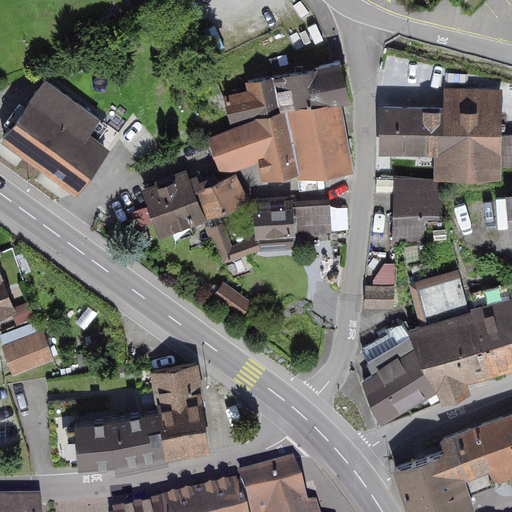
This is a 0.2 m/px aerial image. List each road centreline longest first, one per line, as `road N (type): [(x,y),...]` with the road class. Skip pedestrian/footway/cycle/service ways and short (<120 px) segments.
road 1 (residential): [(366,15),(364,195),(346,350),(305,417)]
road 2 (secondary): [(305,417),(0,193)]
road 3 (residential): [(305,417),(288,437),(249,457),(86,488),(0,491)]
road 4 (residential): [(511,386),(415,423),(347,463)]
road 5 (residential): [(366,15),(511,55)]
